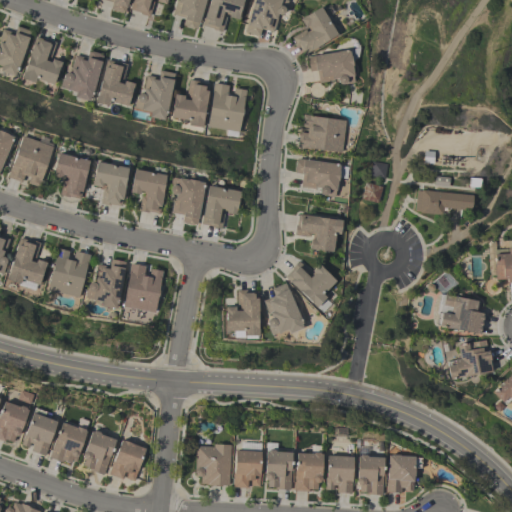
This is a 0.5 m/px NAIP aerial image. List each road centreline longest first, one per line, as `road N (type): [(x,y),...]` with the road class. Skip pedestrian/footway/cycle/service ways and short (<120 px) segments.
road 1 (tertiary): [(0,349),(117,377),(354,397),(462,445),(511,490)]
road 2 (residential): [(442,511),(117,506),(0,467)]
road 3 (residential): [(12,0),(131,41),(259,65),(275,75)]
road 4 (residential): [(0,202),(144,243),(256,256)]
road 5 (residential): [(199,252),(161,511)]
road 6 (residential): [(256,256),(267,239),(275,75)]
